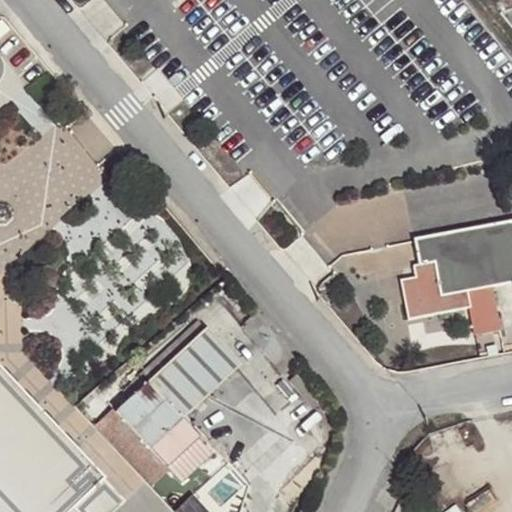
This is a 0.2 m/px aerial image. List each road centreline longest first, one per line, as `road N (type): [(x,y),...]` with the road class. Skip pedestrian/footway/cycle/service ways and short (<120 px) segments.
road 1 (unclassified): [(37,0),(385,398)]
road 2 (unclassified): [(385,398),(511,377)]
road 3 (unclassified): [(385,398),(335,511)]
